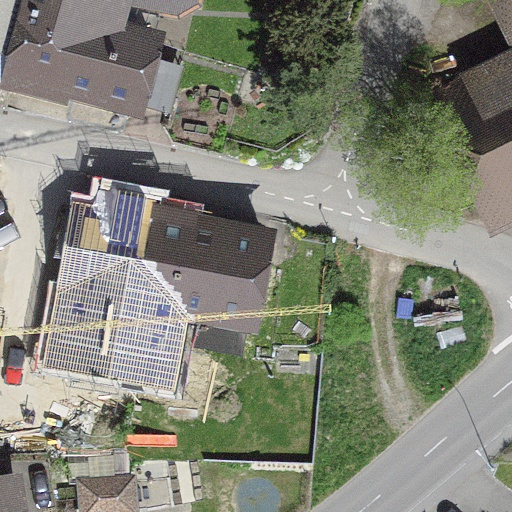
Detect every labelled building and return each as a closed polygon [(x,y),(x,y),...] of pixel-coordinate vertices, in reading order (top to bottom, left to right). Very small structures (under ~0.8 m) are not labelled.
[(106,31),(113,0),(28,0),(4,88),(10,89),(12,79),(127,109),(144,41),(106,31)] [(511,0),(497,0),(511,29),(511,61),(430,101),(485,213),(511,199),(511,0)] [(154,204),(105,196),(99,230),(77,348),(164,363),(173,313),(247,326),(262,242),(150,222),(154,204)] [(77,348),(99,230),(0,212),(0,426),(26,431),(42,341),(77,348)] [(79,511),(130,511),(128,482),(77,485),(79,511)] [(0,511),(12,511),(8,487),(0,488),(0,511)]
